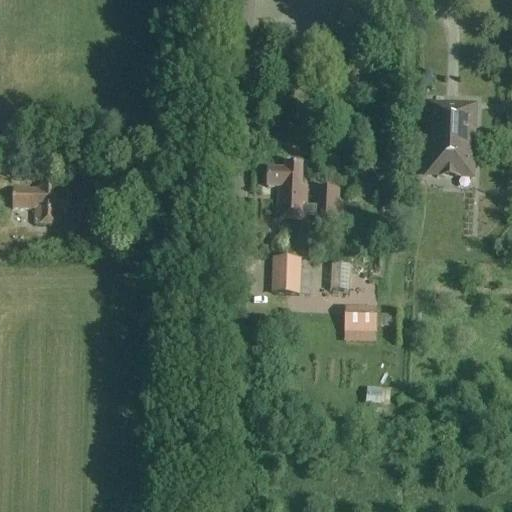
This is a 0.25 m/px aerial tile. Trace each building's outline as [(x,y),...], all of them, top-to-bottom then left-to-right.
[(423,88),(431,88),(432,72),(424,71),(423,88)] [(474,182),(476,107),(425,105),(423,180),(474,182)] [(314,209),(306,209),(306,190),(301,190),(302,167),(284,166),(284,171),(267,170),(267,189),(278,190),(277,221),(305,222),(305,221),(314,221),(314,224),(338,225),(340,191),(315,190),(314,209)] [(41,189),(35,189),(35,191),(13,191),(13,211),(36,212),(35,226),(60,226),(60,204),(55,204),(55,184),(41,184),(41,189)] [(270,297),(308,298),(309,273),(300,273),(300,262),(272,261),(270,297)] [(345,311),(345,346),(376,346),(377,311),(345,311)] [(368,391),(367,407),(389,408),(391,393),(368,391)] [(284,396),(282,413),(295,414),(297,398),(284,396)]
